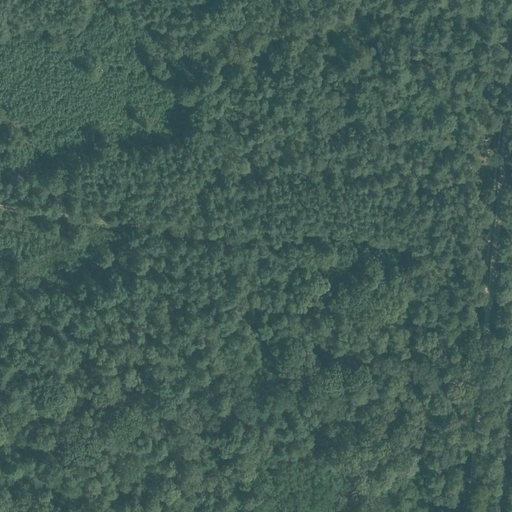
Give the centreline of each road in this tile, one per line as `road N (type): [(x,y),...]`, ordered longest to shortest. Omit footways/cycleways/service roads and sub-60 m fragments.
road 1 (track): [(489,310),(427,259),(336,233),(250,239),(0,206)]
road 2 (track): [(511,80),(489,310)]
road 3 (track): [(489,310),(469,511)]
